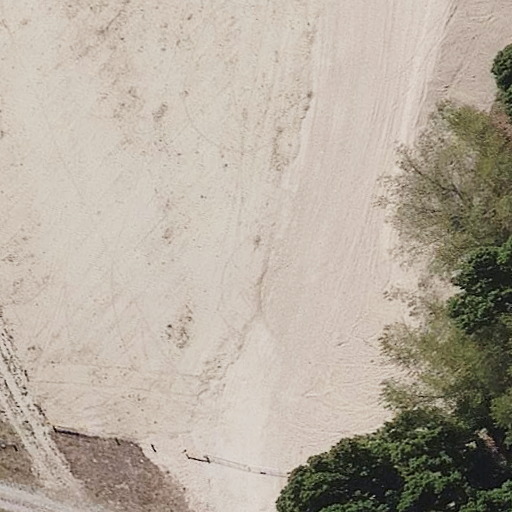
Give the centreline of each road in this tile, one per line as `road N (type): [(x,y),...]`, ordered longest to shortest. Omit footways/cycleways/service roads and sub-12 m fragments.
road 1 (track): [(273,511),(388,155),(511,50)]
road 2 (track): [(388,155),(416,0)]
